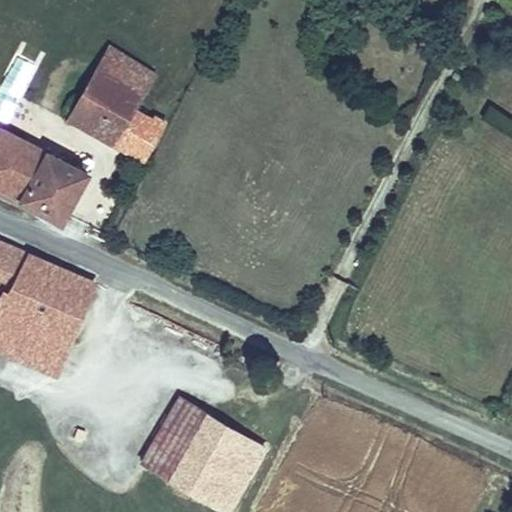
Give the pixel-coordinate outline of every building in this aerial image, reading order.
[(142,104),(160,72),(109,42),(64,117),(145,162),(168,119),(142,104)] [(511,119),(494,106),(487,117),(508,132),(511,126),(511,119)] [(94,170),(0,122),(0,192),(21,203),(23,198),(66,222),(94,170)] [(0,351),(58,377),(100,280),(0,236),(0,351)] [(126,312),(182,338),(179,344),(222,363),(229,346),(130,302),(126,312)] [(219,371),(222,363),(179,344),(182,338),(126,312),(120,326),(219,371)] [(139,464),(219,511),(233,511),(270,446),(182,394),(139,464)]
